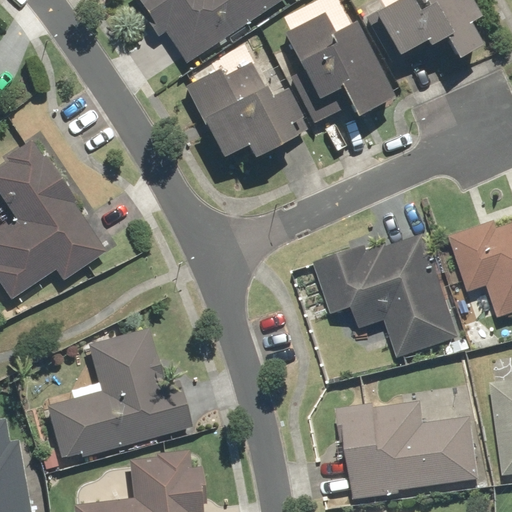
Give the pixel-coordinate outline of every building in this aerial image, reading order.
[(163,30),(183,62),(279,0),(132,0),(155,35),(163,30)] [(476,17),(466,0),(391,0),(361,18),(390,67),(436,40),(449,63),(479,46),(465,22),(476,17)] [(297,76),(290,79),(311,124),(344,109),(349,118),(386,101),(349,25),(332,33),(322,13),(278,35),(297,76)] [(215,72),(184,85),(216,159),(241,148),(245,158),(289,139),(284,126),(295,121),(283,92),(267,99),(253,66),(219,81),(215,72)] [(104,252),(72,206),(76,203),(43,157),(39,159),(28,142),(0,161),(0,200),(15,222),(0,232),(0,291),(7,302),(52,271),(59,282),(104,252)] [(511,314),(511,224),(497,230),(494,222),(448,238),(469,294),(487,287),(499,319),(511,314)] [(418,232),(314,264),(329,315),(350,308),(356,329),(386,320),(398,357),(461,338),(439,269),(430,272),(418,232)] [(58,460),(78,455),(80,459),(188,430),(187,425),(175,383),(162,387),(146,329),(86,346),(98,391),(43,406),(58,460)] [(511,380),(491,383),(504,486),(511,485),(511,380)] [(375,403),(337,409),(353,503),(481,481),(470,420),(429,427),(425,401),(376,410),(375,403)] [(0,511),(30,511),(21,440),(6,442),(3,421),(0,421),(0,511)] [(72,511),(203,511),(198,468),(188,469),(186,453),(128,460),(133,499),(72,507),(72,511)]
